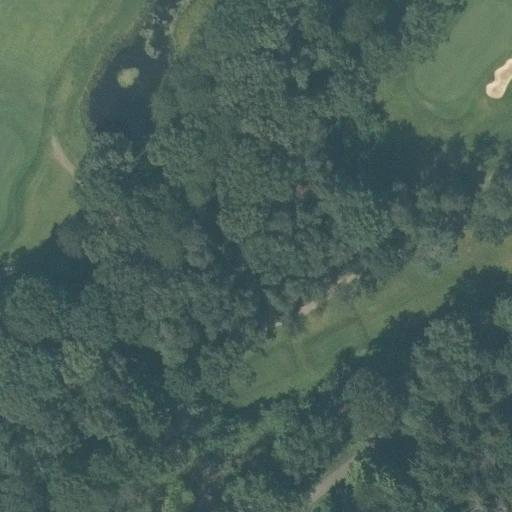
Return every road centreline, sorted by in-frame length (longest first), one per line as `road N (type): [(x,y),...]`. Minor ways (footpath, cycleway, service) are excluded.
road 1 (track): [(289,0),(213,169),(0,508)]
road 2 (track): [(151,261),(241,318),(267,323),(511,190)]
